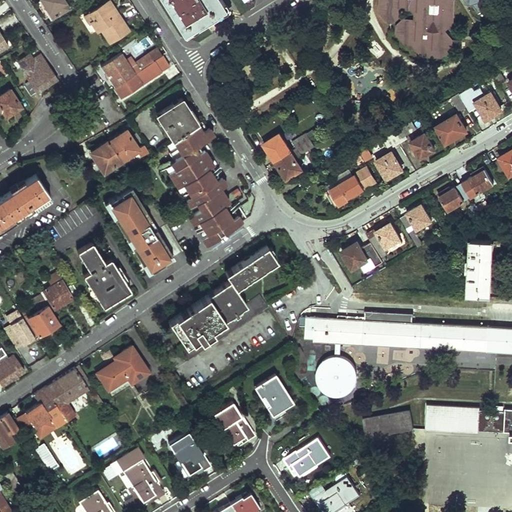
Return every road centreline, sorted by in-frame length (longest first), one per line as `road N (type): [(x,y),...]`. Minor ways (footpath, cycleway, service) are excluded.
road 1 (residential): [(511,124),(346,224),(310,227),(279,210)]
road 2 (residential): [(0,164),(50,130),(68,105),(66,73),(16,0)]
road 3 (residential): [(279,210),(186,64)]
road 4 (residential): [(137,308),(279,210)]
road 5 (residential): [(0,401),(137,308)]
road 6 (residential): [(179,511),(259,460),(294,511)]
